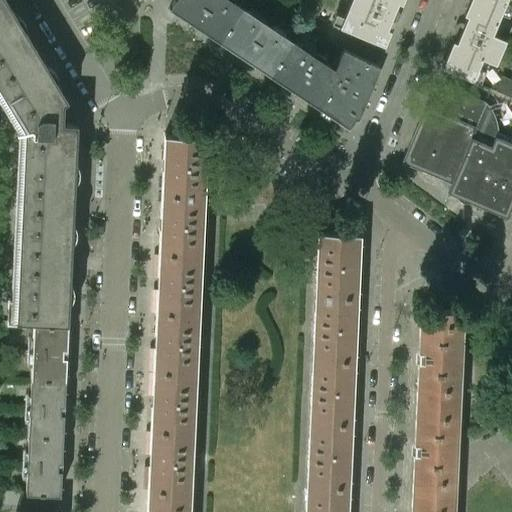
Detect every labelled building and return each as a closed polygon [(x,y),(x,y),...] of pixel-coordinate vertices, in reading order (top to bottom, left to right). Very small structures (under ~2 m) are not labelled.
[(45,63),(25,31),(20,34),(8,15),(14,12),(6,0),(0,0),(0,100),(8,114),(16,127),(18,130),(9,320),(32,321),(67,323),(67,320),(68,302),(61,302),(63,280),(69,281),(70,242),(64,242),(65,221),(72,221),(73,182),(67,182),(69,155),(75,155),(76,123),(70,122),(61,122),(62,102),(67,99),(56,82),(51,85),(40,67),(45,63)] [(219,41),(241,7),(230,0),(172,0),(168,7),(219,41)] [(393,9),(397,2),(400,3),(401,0),(349,0),(338,26),(383,45),(389,30),(386,28),(389,20),(393,22),(397,20),(399,16),(398,11),(393,9)] [(505,40),(491,34),(505,2),(499,0),(469,0),(463,15),(466,16),(463,24),(459,22),(455,25),(453,29),(455,33),(459,35),(455,43),(452,41),(441,67),(472,80),(481,58),(495,64),(505,40)] [(268,74),(291,40),(241,7),(219,41),(268,74)] [(320,108),(342,74),(334,69),(291,40),(268,74),(320,108)] [(356,117),(369,86),(378,65),(342,48),(336,62),(337,63),(334,69),(342,74),(320,108),(347,126),(353,116),(356,117)] [(511,97),(511,80),(501,75),(496,86),(505,90),(507,95),(511,97)] [(506,217),(511,201),(511,138),(497,132),(497,129),(497,127),(496,124),(496,121),(495,119),(494,116),(493,114),(492,111),(490,109),(488,106),(485,102),(455,89),(447,109),(452,111),(449,116),(445,114),(425,105),(401,162),(450,183),(446,192),(456,196),(457,198),(458,199),(459,200),(460,201),(461,201),(463,202),(465,201),(467,201),(506,217)] [(203,195),(204,161),(206,136),(165,135),(165,132),(164,132),(161,193),(203,195)] [(200,254),(202,220),(203,195),(161,193),(158,253),(200,254)] [(356,296),(359,234),(317,232),(316,250),(314,294),(356,296)] [(197,313),(199,279),(200,254),(158,253),(156,311),(197,313)] [(353,359),(356,296),(314,294),(311,357),(353,359)] [(195,373),(196,338),(197,313),(156,311),(153,371),(195,373)] [(64,379),(67,323),(32,321),(30,378),(64,379)] [(350,423),(353,359),(311,357),(308,421),(350,423)] [(192,431),(194,397),(195,373),(153,371),(150,429),(192,431)] [(62,436),(64,379),(30,378),(27,434),(62,436)] [(347,485),(350,423),(308,421),(306,483),(347,485)] [(189,490),(191,456),(192,431),(150,429),(147,488),(189,490)] [(59,493),(62,436),(27,434),(25,492),(59,493)] [(346,511),(347,485),(306,483),(304,511),(346,511)] [(188,511),(189,490),(147,488),(146,511),(188,511)]
